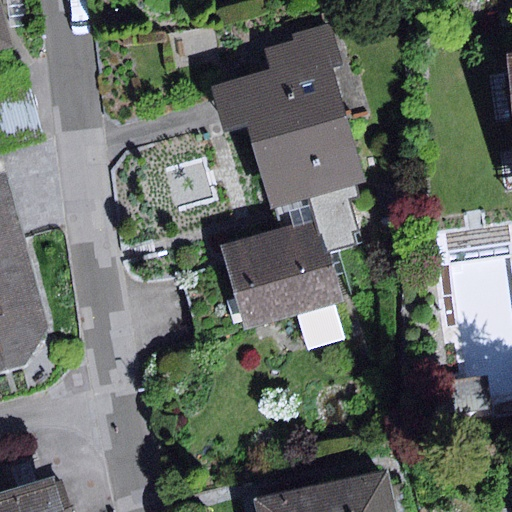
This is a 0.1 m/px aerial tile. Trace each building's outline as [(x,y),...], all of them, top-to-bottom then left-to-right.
[(0,0),(0,51),(15,48),(3,0),(0,0)] [(357,186),(364,184),(331,71),(344,67),(331,23),(291,35),(293,40),(264,49),(270,69),(208,88),(222,134),(246,127),(271,211),(309,200),(357,186)] [(25,68),(0,74),(0,150),(43,139),(25,68)] [(49,326),(9,171),(0,173),(0,372),(26,365),(49,326)] [(357,186),(309,200),(315,221),(325,255),(356,246),(352,232),(358,230),(349,200),(360,197),(357,186)] [(222,248),(246,331),(340,304),(325,255),(315,221),(222,248)] [(395,511),(387,471),(254,500),(257,511),(395,511)] [(65,511),(55,479),(0,495),(0,511),(65,511)]
